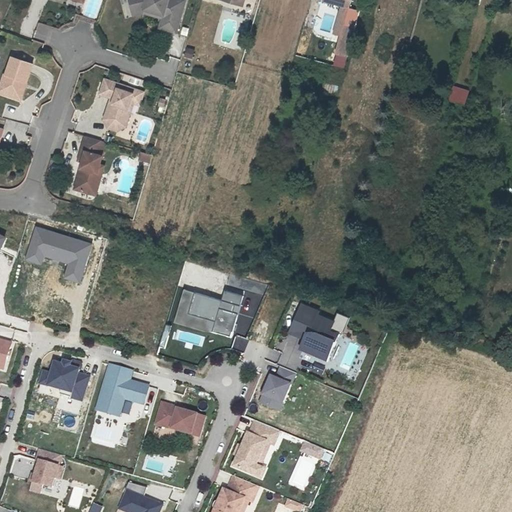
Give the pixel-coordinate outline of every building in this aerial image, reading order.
[(125,0),(129,11),(141,8),(142,11),(141,15),(151,18),(152,15),(161,18),(161,21),(158,30),(174,34),(183,1),(177,0),(125,0)] [(350,0),(323,0),(323,3),(341,8),(332,36),(339,38),(350,0)] [(141,8),(129,11),(131,18),(141,15),(142,11),(141,8)] [(185,47),(184,57),(192,59),(194,48),(185,47)] [(27,83),(33,66),(13,58),(7,76),(5,75),(2,83),(6,84),(3,94),(21,100),(25,90),(22,89),(25,83),(27,83)] [(139,106),(143,93),(107,81),(101,96),(112,99),(115,100),(111,110),(116,121),(115,124),(125,127),(130,111),(127,110),(130,103),(133,104),(139,106)] [(324,82),(323,90),(337,92),(339,85),(324,82)] [(115,100),(112,99),(105,121),(108,129),(117,132),(125,127),(115,124),(116,121),(111,110),(115,100)] [(102,142),(86,137),(80,161),(84,162),(82,168),(85,169),(79,189),(92,192),(98,173),(102,174),(104,166),(100,165),(102,156),(98,155),(102,142)] [(132,154),(121,151),(118,159),(130,162),(132,154)] [(82,168),(76,188),(79,189),(85,169),(82,168)] [(92,192),(96,194),(102,174),(98,173),(92,192)] [(95,243),(37,225),(27,259),(44,265),(47,255),(70,262),(65,278),(82,283),(95,243)] [(222,301),(184,290),(174,323),(233,341),(247,297),(226,291),(222,301)] [(338,317),(301,303),(290,334),(306,340),(302,352),(331,362),(343,331),(334,328),(338,317)] [(495,334),(490,348),(496,350),(501,337),(495,334)] [(0,370),(6,372),(13,344),(0,340),(0,370)] [(267,359),(279,361),(281,351),(269,349),(267,359)] [(95,372),(57,361),(53,374),(42,370),(38,383),(73,393),(71,400),(86,404),(95,372)] [(134,372),(112,364),(96,410),(121,419),(127,401),(143,407),(149,388),(130,381),(134,372)] [(297,374),(277,365),(261,404),(281,413),(297,374)] [(207,421),(162,403),(155,421),(199,440),(207,421)] [(284,434),(256,420),(234,468),(262,481),(284,434)] [(326,453),(304,444),(301,451),(323,460),(326,453)] [(65,454),(42,448),(34,484),(57,489),(65,454)] [(32,474),(30,456),(12,458),(14,476),(32,474)] [(253,511),(263,491),(229,475),(212,511),(253,511)] [(163,511),(167,503),(128,488),(119,508),(129,511),(163,511)] [(303,511),(305,507),(287,500),(284,508),(293,511),(303,511)]
